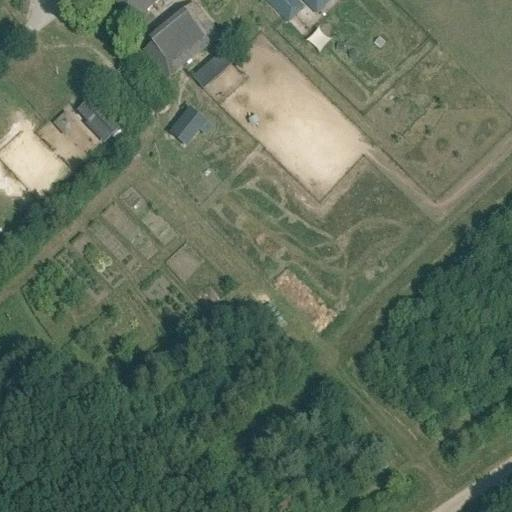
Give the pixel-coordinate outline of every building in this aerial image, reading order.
[(113,0),(134,25),(165,0),(113,0)] [(292,0),(264,0),(287,25),(302,10),(292,0)] [(301,0),(315,15),(330,0),(301,0)] [(176,20),(149,41),(168,66),(195,45),(176,20)] [(119,129),(93,102),(79,116),(105,143),(119,129)] [(204,124),(190,113),(176,130),(190,142),(204,124)]
